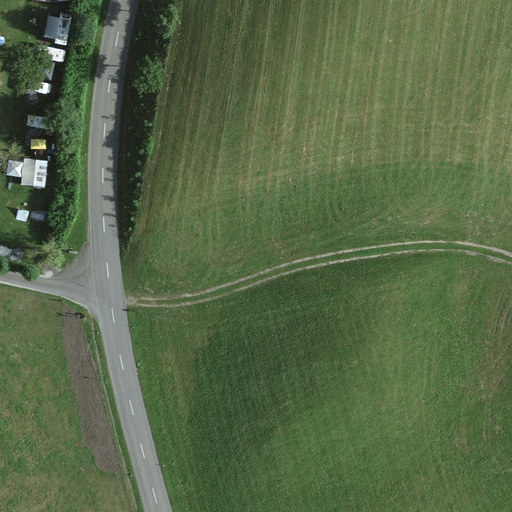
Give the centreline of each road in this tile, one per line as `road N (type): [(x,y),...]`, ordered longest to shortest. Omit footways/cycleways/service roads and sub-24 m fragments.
road 1 (track): [(511,258),(425,245),(320,257),(187,299),(110,299)]
road 2 (tertiary): [(125,0),(104,136),(110,299)]
road 3 (tertiary): [(110,299),(159,511)]
